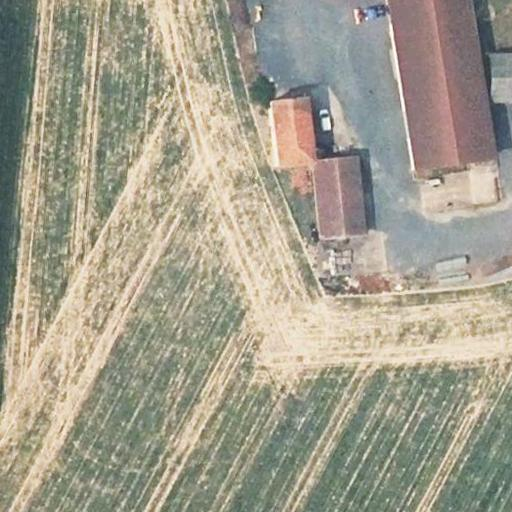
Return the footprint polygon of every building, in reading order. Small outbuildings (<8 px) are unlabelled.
[(470,0),(392,0),(415,167),(491,156),(470,0)] [(511,51),(487,52),(490,104),(511,103),(511,51)] [(278,159),(313,155),(305,89),(270,93),(278,159)] [(318,155),(321,186),(360,183),(357,152),(318,155)] [(495,182),(473,182),(474,201),(495,201),(495,182)] [(360,183),(321,186),(326,237),(365,234),(360,183)]
